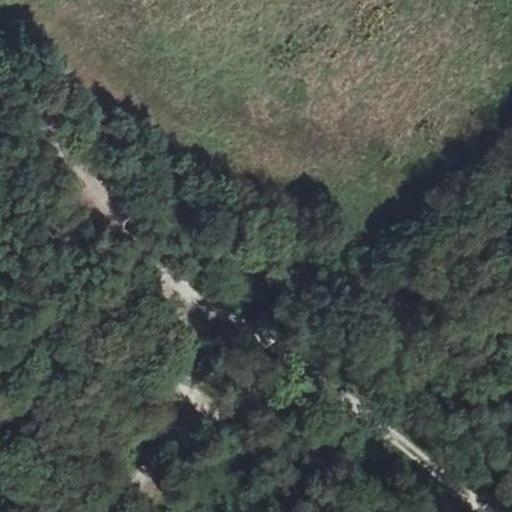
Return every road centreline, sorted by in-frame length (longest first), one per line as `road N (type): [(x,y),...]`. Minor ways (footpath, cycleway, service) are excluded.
road 1 (track): [(497,511),(188,279)]
road 2 (track): [(188,279),(0,75)]
road 3 (track): [(115,511),(175,418),(188,279)]
road 4 (track): [(188,279),(127,285),(0,381)]
